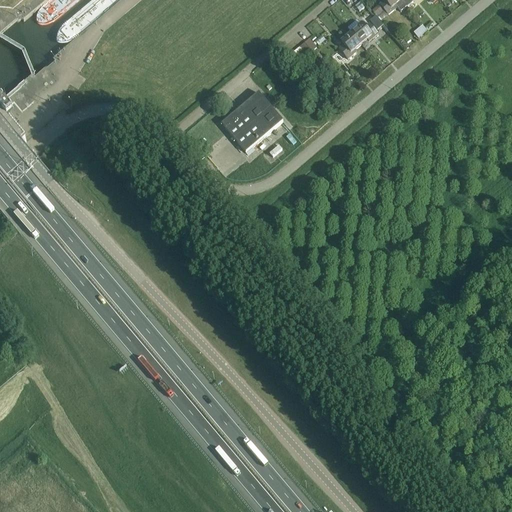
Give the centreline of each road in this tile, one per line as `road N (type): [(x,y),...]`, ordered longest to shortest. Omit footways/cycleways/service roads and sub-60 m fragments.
road 1 (unclassified): [(0,177),(69,118),(106,107),(143,113),(216,183),(250,189),(276,177),(484,0)]
road 2 (unclassified): [(354,511),(0,123)]
road 3 (motorway): [(299,511),(0,158)]
road 4 (motorway): [(0,188),(272,511)]
road 5 (track): [(125,511),(0,336)]
